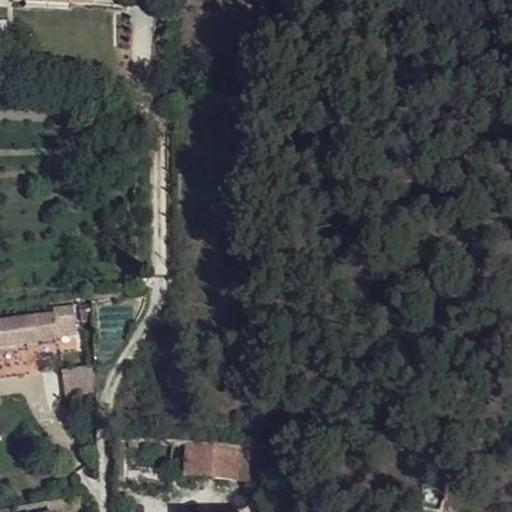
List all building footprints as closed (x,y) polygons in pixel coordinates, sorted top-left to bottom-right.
[(24,0),(24,8),(68,10),(68,5),(112,7),(112,0),(24,0)] [(80,306),(82,321),(93,320),(91,305),(80,306)] [(0,322),(0,348),(38,343),(37,340),(58,337),(56,328),(75,325),(72,307),(54,310),(54,315),(0,322)] [(88,395),(90,372),(69,370),(66,393),(88,395)] [(187,442),(185,476),(235,481),(237,446),(187,442)] [(272,449),(237,446),(235,481),(270,484),(272,449)]
